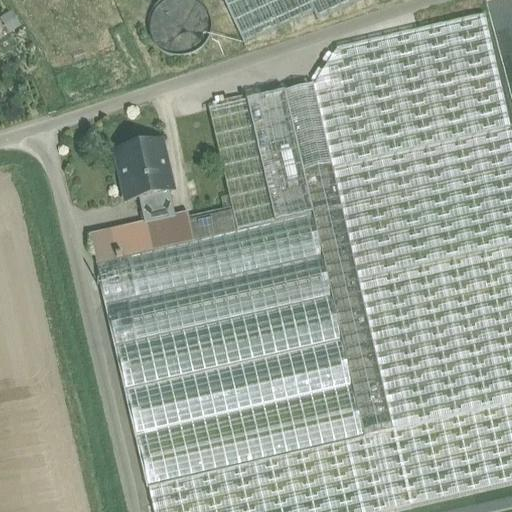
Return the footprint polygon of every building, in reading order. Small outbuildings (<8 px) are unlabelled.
[(204,44),(209,34),(210,23),(208,13),(202,4),(196,0),(160,0),(154,7),(149,16),(148,27),(150,38),(156,47),(165,53),(175,56),(186,55),(196,51),(204,44)] [(222,0),(244,45),(313,13),(317,21),(361,0),(222,0)] [(484,16),(337,50),(314,87),(284,94),(303,173),(332,166),(333,169),(510,128),(484,16)] [(511,128),(510,128),(333,169),(332,166),(303,173),(284,94),(209,111),(228,198),(221,199),(223,211),(231,210),(237,232),(312,215),(362,439),(147,488),(152,511),(394,511),(511,485),(511,128)] [(161,142),(115,152),(119,171),(123,170),(129,200),(126,201),(126,203),(138,200),(169,193),(172,192),(161,142)] [(169,193),(138,200),(144,224),(174,218),(169,193)] [(180,245),(126,258),(127,258),(96,265),(147,488),(362,439),(312,215),(237,232),(194,242),(180,245)] [(188,215),(174,218),(180,245),(194,242),(188,215)] [(144,224),(89,237),(96,265),(127,258),(126,258),(180,245),(174,218),(144,224)]
